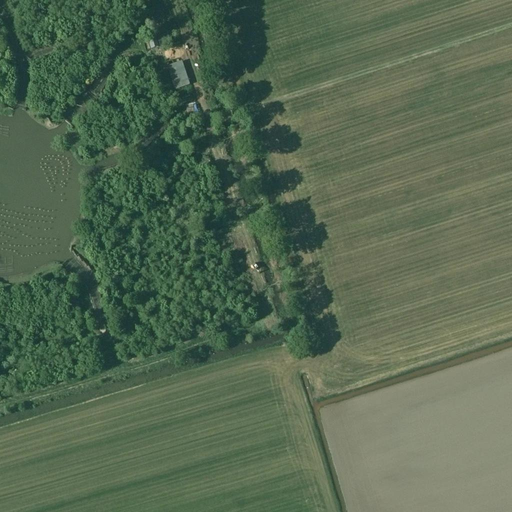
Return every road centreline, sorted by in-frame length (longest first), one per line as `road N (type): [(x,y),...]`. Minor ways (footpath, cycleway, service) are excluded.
road 1 (track): [(0,407),(265,322),(170,0)]
road 2 (track): [(511,24),(211,119)]
